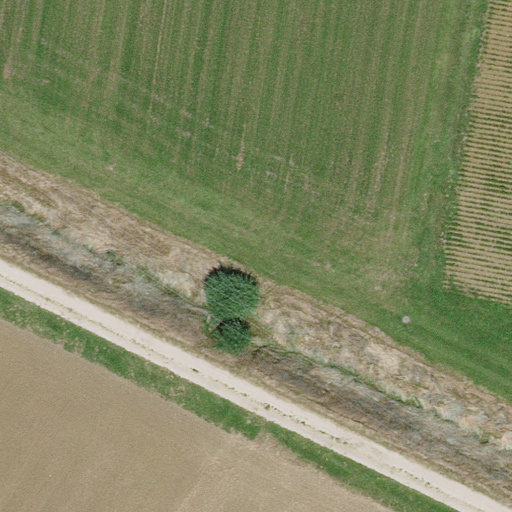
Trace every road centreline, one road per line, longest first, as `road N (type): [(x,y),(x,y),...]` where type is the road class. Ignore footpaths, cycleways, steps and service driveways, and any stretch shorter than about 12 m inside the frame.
road 1 (track): [(478,511),(0,276)]
road 2 (track): [(430,148),(456,0)]
